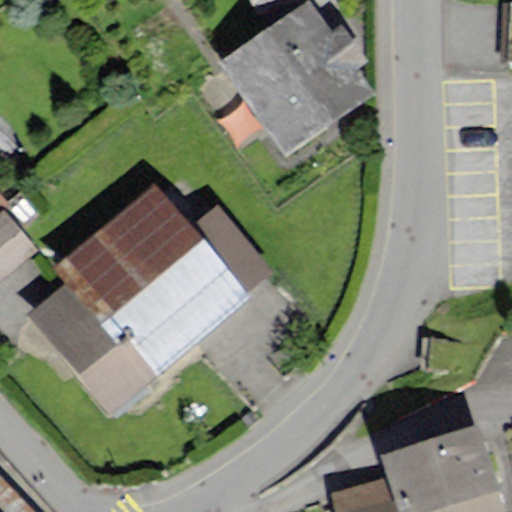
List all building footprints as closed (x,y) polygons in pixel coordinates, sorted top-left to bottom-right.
[(310,6),(229,59),(285,143),(366,90),(310,6)] [(71,281),(32,313),(109,405),(268,273),(214,208),(187,230),(153,189),(59,267),(71,281)] [(0,273),(31,249),(3,215),(0,217),(0,273)] [(501,511),(474,430),(391,458),(397,475),(408,511),(501,511)] [(408,511),(397,475),(338,495),(343,511),(408,511)]
